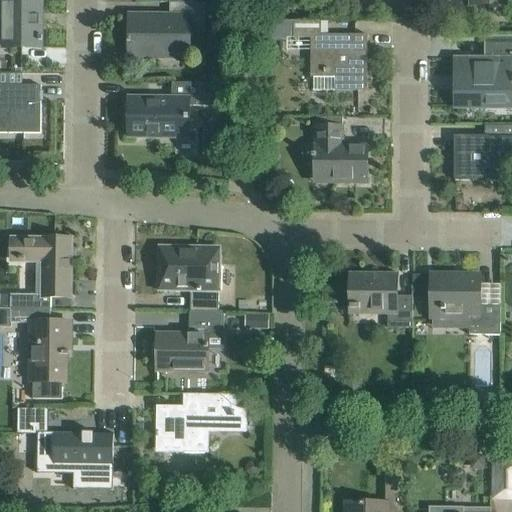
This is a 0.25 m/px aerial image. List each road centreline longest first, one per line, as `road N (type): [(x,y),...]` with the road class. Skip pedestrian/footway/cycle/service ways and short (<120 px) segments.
road 1 (residential): [(275,237),(289,289),(286,511)]
road 2 (residential): [(412,233),(411,27)]
road 3 (residential): [(82,202),(85,0)]
road 4 (residential): [(114,395),(115,205)]
road 5 (residential): [(115,205),(231,217),(275,237)]
road 6 (residential): [(412,233),(275,237)]
